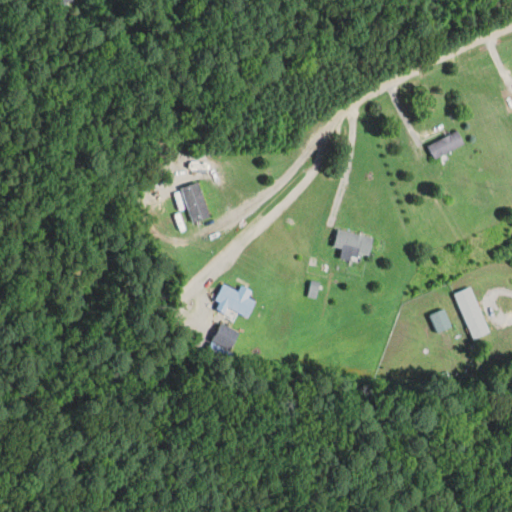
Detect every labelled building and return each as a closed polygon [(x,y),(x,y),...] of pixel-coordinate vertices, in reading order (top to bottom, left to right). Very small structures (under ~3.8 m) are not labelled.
[(434,159),(466,144),(459,130),(428,146),(434,159)] [(370,257),(375,238),(338,229),(334,247),(370,257)] [(226,313),(228,307),(249,317),(256,302),(248,298),(252,290),(242,286),(239,292),(224,285),(214,307),(226,313)] [(455,295),(474,340),(491,333),(471,287),(455,295)] [(452,328),(446,310),(430,314),(435,333),(452,328)] [(212,339),(226,349),(237,332),(223,323),(212,339)]
